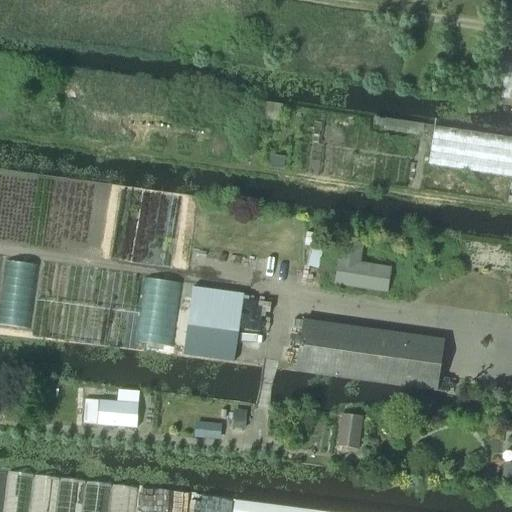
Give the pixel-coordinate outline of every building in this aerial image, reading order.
[(511,100),(511,65),(507,65),(502,99),(511,100)] [(511,179),(508,206),(511,206),(511,140),(435,129),(430,166),(511,177),(511,179)] [(271,156),(269,169),(282,171),(284,158),(271,156)] [(306,233),(304,247),(309,248),(310,248),(318,249),(320,235),(306,233)] [(361,245),(341,242),(334,286),(386,295),(390,270),(357,265),(361,245)] [(318,263),(316,276),(329,277),(331,264),(318,263)] [(305,323),(298,374),(437,393),(444,342),(305,323)] [(186,328),(182,357),(233,364),(237,335),(186,328)] [(83,423),(136,428),(138,404),(86,399),(83,423)] [(233,412),(231,428),(243,429),(244,413),(233,412)] [(341,416),(337,446),(357,449),(361,419),(341,416)] [(221,427),(195,425),(194,437),(219,439),(221,427)] [(503,478),(511,479),(511,465),(504,465),(503,478)] [(312,511),(234,502),(232,511),(312,511)]
